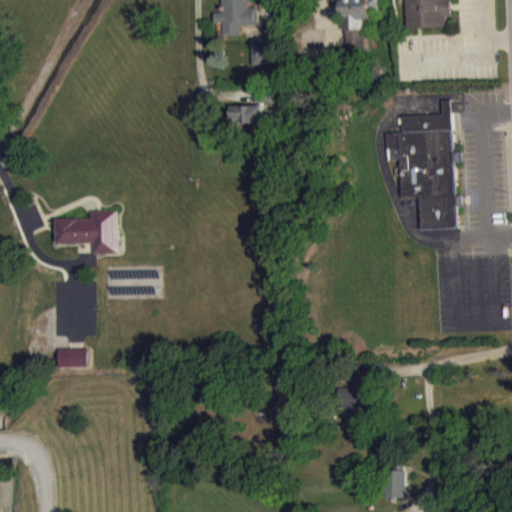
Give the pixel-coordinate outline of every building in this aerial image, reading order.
[(222,0),(223,10),(215,11),(216,21),(224,21),(224,33),(243,33),(242,23),(260,22),(259,6),(251,6),(250,0),(222,0)] [(339,0),(339,9),(347,9),(347,29),(348,50),(369,49),(369,17),(374,17),(374,10),(382,9),(382,0),(339,0)] [(408,0),(409,26),(419,25),(447,24),(447,16),(453,16),(453,5),(452,0),(408,0)] [(252,36),(253,63),(268,63),(268,52),(280,52),(280,35),(268,36),(252,36)] [(263,86),(278,86),(278,98),(263,98),(263,94),(263,86)] [(422,227),(421,195),(402,196),(400,159),(389,159),(387,131),(404,130),(404,114),(445,112),(445,99),(454,99),(457,192),(464,192),(464,203),(458,204),(459,225),(422,227)] [(264,103),(264,120),(247,120),(247,122),(234,122),(234,106),(244,105),(244,103),(264,103)] [(119,209),(120,251),(95,252),(95,240),(59,241),(59,228),(59,216),(94,217),(94,209),(100,209),(119,209)] [(62,346),(59,365),(90,365),(93,346),(62,346)] [(361,360),(361,368),(362,385),(373,385),(375,414),(353,415),(353,405),(341,406),(340,385),(355,385),(354,379),(342,379),(342,360),(361,360)] [(387,495),(409,495),(409,469),(406,469),(407,463),(392,463),(392,468),(388,468),(387,495)]
